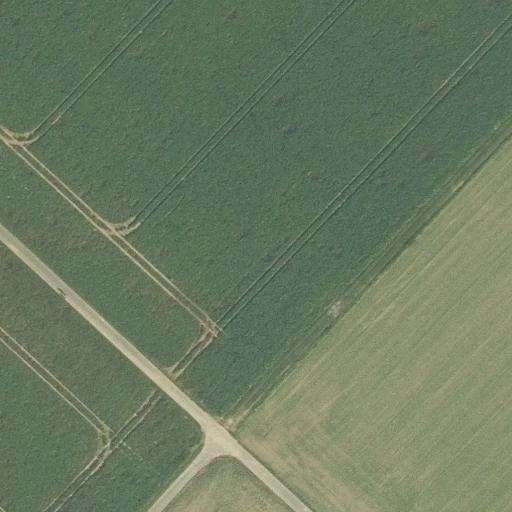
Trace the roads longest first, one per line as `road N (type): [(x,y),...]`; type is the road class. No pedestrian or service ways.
road 1 (track): [(511,132),(217,438)]
road 2 (track): [(0,238),(217,438)]
